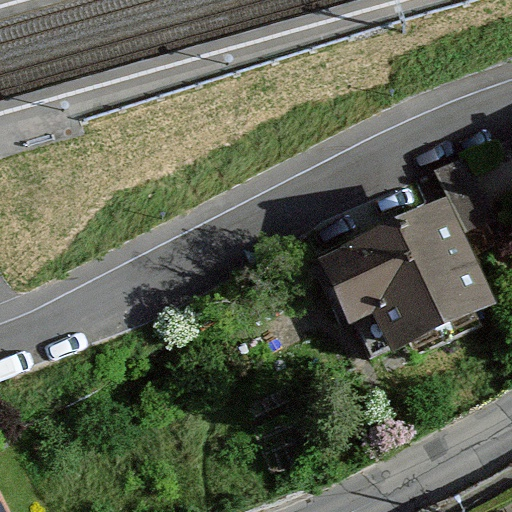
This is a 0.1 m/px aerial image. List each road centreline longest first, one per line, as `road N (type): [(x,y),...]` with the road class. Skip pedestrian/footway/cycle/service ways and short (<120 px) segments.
road 1 (residential): [(511,99),(368,161),(107,302),(0,348)]
road 2 (tertiary): [(511,427),(367,511)]
